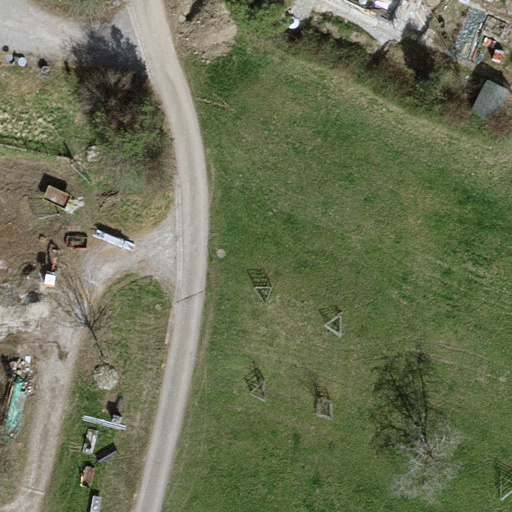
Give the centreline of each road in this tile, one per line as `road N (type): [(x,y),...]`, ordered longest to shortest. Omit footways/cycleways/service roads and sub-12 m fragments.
road 1 (track): [(150,0),(192,150),(197,254),(147,511)]
road 2 (track): [(34,511),(80,308),(108,271),(149,256),(197,254)]
